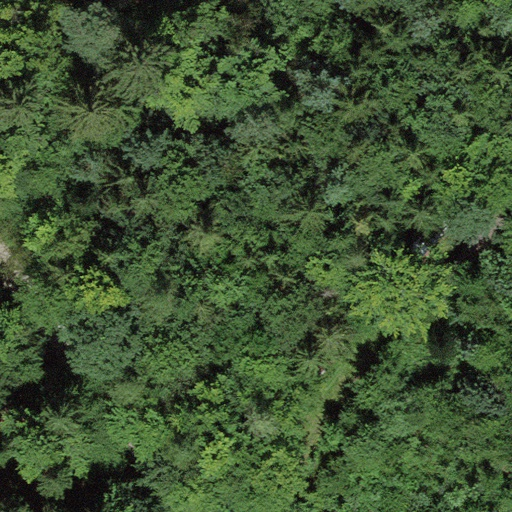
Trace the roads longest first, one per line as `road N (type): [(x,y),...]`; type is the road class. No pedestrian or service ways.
road 1 (track): [(188,511),(511,169)]
road 2 (track): [(184,511),(0,274)]
